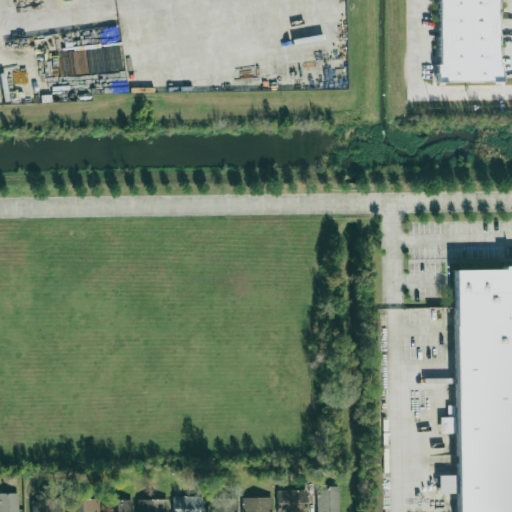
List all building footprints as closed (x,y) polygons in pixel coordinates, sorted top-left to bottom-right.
[(435,0),(498,0),(500,80),(437,81),(435,0)] [(511,511),(511,267),(451,269),(455,511),(511,511)] [(338,511),(338,486),(315,486),(315,511),(338,511)] [(276,511),(305,511),(305,490),(276,490),(276,511)] [(17,511),(17,493),(0,493),(0,511),(17,511)] [(174,511),(199,511),(199,496),(174,496),(174,511)] [(242,497),(242,511),(270,511),(270,497),(242,497)] [(68,498),(68,511),(96,511),(96,498),(68,498)] [(209,511),(236,511),(236,498),(209,498),(209,511)] [(140,511),(167,511),(167,499),(140,499),(140,511)] [(132,511),(132,500),(102,500),(102,511),(132,511)] [(60,511),(60,501),(38,501),(38,511),(33,511),(60,511)]
